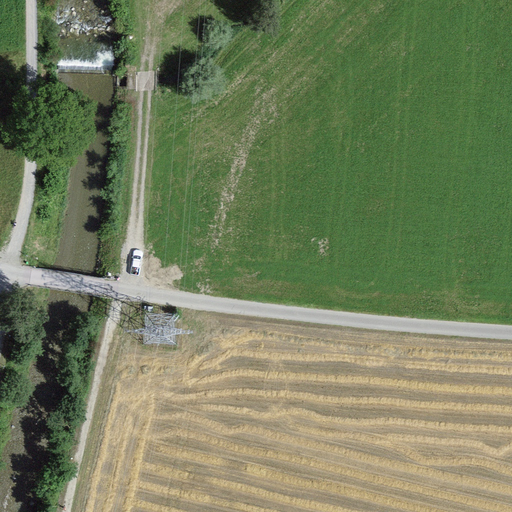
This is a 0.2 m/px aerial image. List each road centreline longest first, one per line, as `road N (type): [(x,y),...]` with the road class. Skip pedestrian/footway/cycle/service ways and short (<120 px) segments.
road 1 (track): [(32,0),(35,103),(10,274)]
road 2 (track): [(131,291),(146,39)]
road 3 (unknown): [(118,289),(67,511)]
